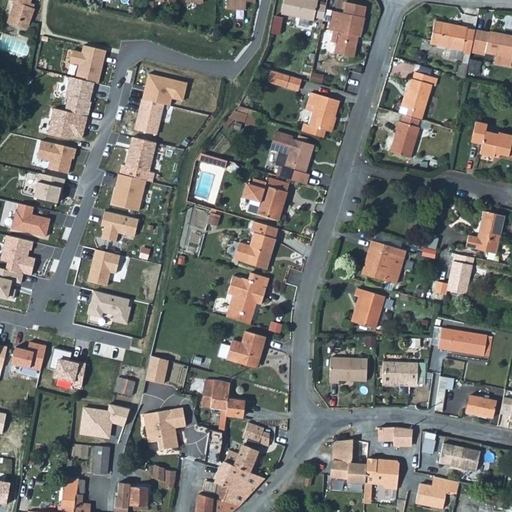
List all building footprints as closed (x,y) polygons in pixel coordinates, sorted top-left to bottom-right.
[(18,27),(20,21),(28,23),(33,7),(28,6),(29,0),(5,0),(6,0),(12,2),(5,23),(18,27)] [(320,17),(322,5),(313,3),(313,0),(279,0),(277,13),(310,18),(310,15),(320,17)] [(332,51),(351,55),(355,34),(357,35),(361,15),(359,14),(361,3),(344,0),(340,0),(339,10),(329,8),(325,28),(330,30),(328,40),(333,41),(332,51)] [(462,47),(462,49),(469,51),(470,48),(474,26),(466,25),(467,24),(458,22),(458,24),(449,23),(450,21),(433,17),(429,41),(462,47)] [(28,23),(20,21),(18,27),(26,29),(28,23)] [(470,48),(477,50),(477,46),(481,28),(474,26),(470,48)] [(496,52),(511,54),(511,51),(511,33),(503,32),(504,31),(488,28),(488,29),(481,28),(477,46),(485,48),(484,49),(496,52)] [(107,50),(83,45),(82,51),(73,49),(70,62),(78,64),(75,77),(93,82),(99,83),(107,50)] [(510,63),(511,54),(496,52),(494,60),(510,63)] [(288,75),(269,69),(266,81),(285,87),(288,75)] [(419,109),(422,111),(430,82),(434,83),(436,76),(414,69),(412,77),(411,76),(407,90),(408,91),(404,105),(400,104),(398,111),(403,113),(416,116),(419,109)] [(148,72),(142,99),(164,104),(170,105),(172,98),(183,101),(188,82),(148,72)] [(300,78),(288,75),(285,87),(297,90),(300,78)] [(75,77),(69,76),(64,97),(67,98),(64,110),(88,116),(92,101),(89,100),(93,82),(75,77)] [(330,115),(332,116),(336,99),(308,91),(303,110),(310,112),(307,124),(303,123),(301,130),(321,136),(323,129),(326,130),(330,115)] [(164,104),(142,99),(140,98),(133,130),(157,135),(164,104)] [(244,114),(234,111),(227,118),(242,123),(244,114)] [(419,124),(417,123),(419,117),(416,116),(403,113),(401,119),(399,118),(391,149),(411,155),(419,124)] [(496,152),(509,156),(511,145),(511,133),(500,131),(500,132),(487,129),(489,122),(477,119),(472,140),(483,143),(481,152),(495,156),(496,152)] [(291,136),(273,131),(268,150),(277,152),(273,165),(278,166),(276,175),(305,184),(308,174),(304,173),(312,144),(290,138),(291,136)] [(156,142),(132,136),(125,166),(149,171),(156,142)] [(76,148),(40,139),(36,158),(49,161),(47,168),(68,173),(72,158),(74,159),(76,148)] [(206,164),(208,156),(199,155),(195,161),(206,164)] [(222,160),(208,156),(206,164),(219,168),(222,160)] [(64,179),(39,173),(33,196),(58,203),(64,179)] [(146,180),(118,173),(111,204),(138,210),(146,180)] [(249,203),(247,211),(277,219),(285,191),(263,185),(264,180),(251,176),(250,183),(248,189),(253,190),(251,198),(249,198),(248,202),(249,203)] [(263,185),(285,191),(288,182),(265,176),(264,180),(263,185)] [(248,189),(250,183),(245,181),(241,195),(249,198),(251,198),(253,190),(248,189)] [(34,206),(19,203),(17,210),(15,209),(11,229),(46,237),(51,218),(32,213),(34,206)] [(104,210),(101,225),(105,226),(102,238),(116,241),(118,234),(134,238),(139,219),(104,210)] [(466,246),(488,251),(496,253),(506,216),(486,211),(480,236),(469,234),(466,246)] [(276,227),(253,220),(250,231),(253,231),(250,244),(239,241),(234,259),(266,268),(275,237),(273,236),(276,227)] [(34,241),(5,234),(0,258),(0,259),(7,261),(5,268),(23,272),(32,274),(36,258),(28,256),(29,249),(32,250),(34,241)] [(363,271),(396,281),(406,247),(372,237),(370,245),(372,246),(368,261),(366,260),(363,271)] [(437,247),(425,245),(423,253),(435,256),(437,247)] [(120,254),(95,248),(87,280),(107,285),(110,273),(115,274),(120,254)] [(466,291),(474,254),(459,251),(458,258),(452,257),(448,280),(437,278),(435,289),(446,291),(447,287),(466,291)] [(5,268),(0,266),(0,295),(13,299),(16,289),(11,288),(13,281),(21,283),(23,272),(5,268)] [(261,304),(269,277),(250,271),(248,279),(240,277),(240,278),(231,276),(226,294),(231,295),(235,296),(228,318),(249,324),(255,302),(261,304)] [(355,320),(376,326),(385,294),(358,286),(356,293),(363,295),(355,320)] [(130,298),(93,290),(88,314),(101,317),(102,312),(114,315),(112,321),(127,324),(131,306),(128,306),(130,298)] [(235,296),(231,295),(225,317),(228,318),(235,296)] [(469,344),(475,345),(478,332),(442,326),(440,338),(469,344)] [(257,366),(266,336),(245,330),(242,341),(233,339),(227,358),(257,366)] [(485,347),(487,333),(478,332),(475,345),(485,347)] [(439,345),(468,350),(469,344),(440,338),(439,345)] [(15,346),(11,363),(40,370),(46,345),(29,341),(28,349),(15,346)] [(0,366),(3,367),(9,345),(0,343),(0,366)] [(475,345),(469,344),(468,350),(484,353),(485,347),(475,345)] [(340,379),(368,380),(369,358),(331,357),(331,382),(340,382),(340,379)] [(410,384),(419,384),(419,360),(384,359),(384,381),(410,382),(410,384)] [(145,380),(163,382),(165,363),(150,361),(145,380)] [(447,375),(440,373),(435,406),(442,407),(447,375)] [(115,389),(132,393),(135,379),(119,375),(115,389)] [(236,415),(240,399),(227,397),(230,380),(215,377),(213,388),(210,406),(211,406),(216,407),(216,411),(236,415)] [(210,406),(213,388),(204,386),(201,405),(210,406)] [(465,408),(493,415),(497,397),(469,391),(465,408)] [(511,395),(504,393),(500,410),(511,412),(510,415),(511,415),(511,395)] [(157,434),(157,438),(159,447),(178,443),(175,432),(171,428),(170,425),(185,423),(182,404),(143,411),(147,432),(153,431),(157,434)] [(216,407),(211,406),(208,429),(214,430),(216,411),(216,407)] [(264,425),(248,419),(247,419),(243,435),(267,443),(270,430),(263,428),(264,425)] [(412,425),(379,424),(379,437),(394,438),(394,442),(411,443),(412,425)] [(147,432),(148,440),(157,438),(157,434),(153,431),(147,432)] [(365,479),(367,462),(365,462),(365,452),(368,453),(368,444),(361,443),(362,438),(352,437),(336,439),(330,473),(349,474),(349,478),(365,479)] [(481,449),(443,440),(439,460),(476,469),(481,449)] [(234,463),(250,470),(259,448),(242,442),(238,451),(234,463)] [(109,455),(110,445),(95,444),(94,453),(109,455)] [(238,451),(230,448),(225,460),(234,463),(238,451)] [(109,455),(94,453),(93,471),(107,472),(109,455)] [(387,484),(398,485),(398,484),(400,459),(397,456),(367,454),(367,462),(365,479),(364,493),(371,493),(372,479),(384,480),(387,484)] [(225,460),(213,479),(217,480),(231,483),(234,477),(244,482),(254,487),(258,483),(264,476),(250,470),(234,463),(225,460)] [(164,467),(164,465),(153,462),(152,474),(165,479),(164,484),(173,485),(175,468),(164,467)] [(76,491),(79,477),(67,474),(64,486),(62,486),(61,504),(74,504),(75,491),(76,491)] [(420,483),(416,503),(443,509),(447,493),(455,495),(458,481),(434,476),(432,486),(420,483)] [(85,478),(79,477),(76,491),(83,492),(84,488),(85,478)] [(228,499),(240,503),(254,487),(244,482),(234,477),(231,483),(228,499)] [(214,490),(217,480),(213,479),(213,480),(204,478),(202,488),(214,490)] [(228,499),(231,483),(217,480),(214,490),(213,495),(228,499)] [(117,494),(129,495),(129,484),(129,481),(117,481),(117,494)] [(128,503),(147,504),(147,484),(129,484),(129,495),(117,494),(113,494),(112,505),(128,505),(128,503)] [(202,492),(197,491),(195,511),(212,511),(213,495),(214,490),(202,488),(202,492)] [(74,504),(73,511),(75,511),(74,511),(89,511),(91,501),(82,501),(83,492),(76,491),(75,491),(74,504)] [(228,511),(240,503),(228,499),(213,495),(212,511),(228,511)] [(97,503),(96,511),(106,511),(107,504),(97,503)]
